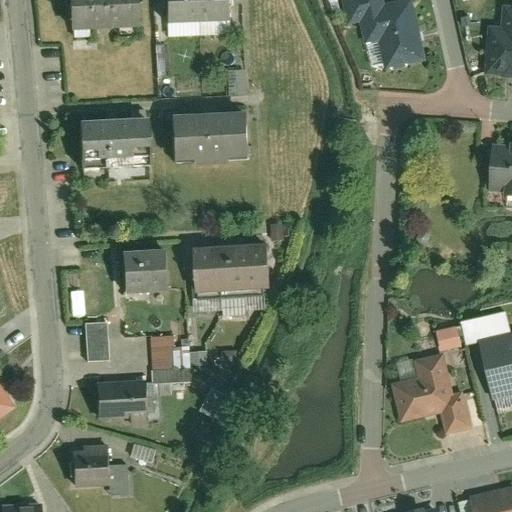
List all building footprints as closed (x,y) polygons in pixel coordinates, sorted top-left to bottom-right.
[(138,0),(67,0),(69,25),(140,21),(138,0)] [(229,0),(162,0),(163,17),(230,14),(229,0)] [(401,0),(389,3),(388,0),(345,0),(351,26),(363,23),(368,42),(381,39),(387,70),(428,61),(415,0),(401,0)] [(487,76),(511,77),(511,5),(506,5),(504,26),(491,25),(487,76)] [(244,94),(242,70),(225,71),(227,95),(244,94)] [(244,106),(167,110),(170,155),(247,151),(244,106)] [(144,112),(76,115),(79,167),(146,163),(144,112)] [(511,146),(495,145),(491,192),(511,194),(511,146)] [(267,285),(265,238),(191,242),(194,289),(267,285)] [(165,242),(118,245),(121,289),(167,286),(165,242)] [(259,312),(258,298),(217,300),(218,315),(259,312)] [(470,349),(479,346),(511,338),(511,315),(511,313),(464,324),(470,349)] [(103,321),(82,322),(85,358),(106,357),(103,321)] [(454,326),(433,330),(436,351),(458,348),(454,326)] [(148,334),(150,382),(190,381),(189,365),(173,366),(171,333),(148,334)] [(511,338),(479,346),(492,405),(511,400),(511,338)] [(466,390),(458,392),(449,353),(416,360),(420,378),(395,383),(404,423),(445,413),(449,432),(474,426),(466,390)] [(146,376),(93,378),(95,417),(128,416),(128,426),(148,425),(146,376)] [(0,412),(12,405),(0,387),(0,412)] [(197,414),(212,419),(220,392),(206,388),(197,414)] [(105,444),(69,447),(72,487),(108,484),(107,464),(105,444)] [(125,463),(107,464),(108,484),(109,495),(127,493),(125,463)] [(511,511),(511,473),(471,483),(477,511),(511,511)] [(436,511),(433,497),(388,507),(389,511),(436,511)] [(38,511),(37,502),(0,504),(0,511),(38,511)]
